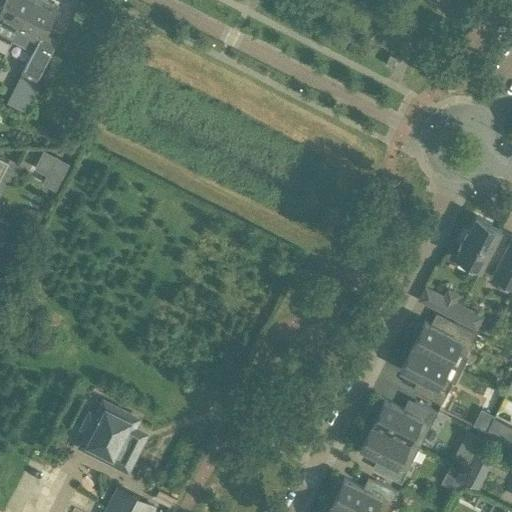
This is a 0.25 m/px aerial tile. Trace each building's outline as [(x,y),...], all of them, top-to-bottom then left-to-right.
[(0,8),(0,37),(11,43),(18,29),(32,0),(5,0),(1,9),(0,8)] [(32,0),(18,29),(38,39),(20,74),(36,82),(58,38),(44,31),(58,4),(56,3),(57,0),(32,0)] [(385,64),(391,67),(396,57),(390,54),(385,64)] [(32,100),(36,91),(20,83),(10,104),(26,112),(32,100)] [(0,178),(9,161),(0,156),(0,178)] [(461,235),(458,244),(461,246),(456,256),(480,269),(481,268),(499,232),(501,228),(476,216),(469,229),(466,227),(461,235)] [(0,233),(3,235),(10,222),(0,217),(0,233)] [(511,283),(511,238),(499,232),(481,268),(511,283)] [(447,287),(443,295),(433,290),(426,303),(456,318),(462,305),(455,302),(460,293),(447,287)] [(470,325),(476,313),(462,305),(456,318),(470,325)] [(424,320),(422,324),(419,323),(413,330),(411,339),(414,341),(412,344),(450,363),(456,350),(466,355),(477,333),(455,321),(449,333),(424,320)] [(452,382),(443,377),(450,363),(412,344),(410,348),(407,346),(401,354),(399,363),(402,364),(400,368),(424,381),(418,392),(441,404),(452,382)] [(371,415),(371,418),(373,419),(372,423),(419,447),(431,423),(437,412),(415,400),(409,411),(384,399),(382,403),(379,401),(377,403),(375,405),(374,408),(373,410),(372,413),(371,415)] [(138,418),(108,403),(85,448),(127,470),(145,433),(133,427),(138,418)] [(511,444),(511,443),(511,429),(493,420),(488,431),(511,444)] [(359,439),(359,441),(361,443),(359,447),(384,460),(378,471),(401,482),(412,460),(419,447),(372,423),(370,426),(367,425),(365,427),(363,429),(362,431),(361,434),(360,436),(359,439)] [(453,457),(468,465),(475,452),(460,444),(453,457)] [(462,480),(478,488),(490,464),(475,456),(462,480)] [(344,477),(342,482),(339,480),(333,488),(330,497),(333,498),(332,502),(351,511),(373,511),(376,507),(385,511),(397,490),(374,479),(369,490),(344,477)] [(150,511),(154,506),(118,487),(105,511),(150,511)] [(351,511),(332,502),(330,505),(327,504),(321,511),(320,511),(351,511)]
